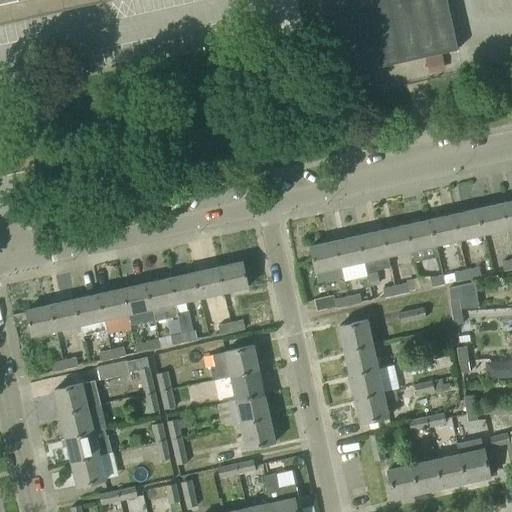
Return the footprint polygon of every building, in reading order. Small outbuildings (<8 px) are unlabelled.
[(0,0),(0,23),(104,0),(0,0)] [(329,0),(346,74),(458,49),(447,0),(329,0)] [(511,201),(503,204),(508,228),(511,227),(511,201)] [(508,228),(503,204),(479,209),(484,234),(508,228)] [(484,234),(479,209),(455,214),(460,239),(484,234)] [(460,239),(455,214),(431,220),(436,245),(460,239)] [(436,245),(431,220),(407,225),(412,250),(415,261),(439,256),(436,245)] [(412,250),(407,225),(383,230),(388,255),(412,250)] [(388,255),(383,230),(359,236),(364,261),(388,255)] [(335,241),(340,266),(364,261),(359,236),(335,241)] [(340,266),(335,241),(311,247),(319,283),(343,277),(340,266)] [(511,268),(511,258),(502,261),(504,270),(511,268)] [(243,262),(219,267),(224,292),(248,287),(243,262)] [(467,269),(469,278),(481,275),(480,266),(467,269)] [(219,267),(195,273),(200,297),(224,292),(219,267)] [(469,278),(467,269),(454,272),(456,281),(469,278)] [(171,278),(176,303),(186,301),(200,297),(195,273),(171,278)] [(371,286),(379,285),(377,273),(369,275),(371,286)] [(443,274),(431,277),(432,286),(445,284),(443,274)] [(156,321),(178,316),(175,303),(176,303),(171,278),(147,283),(152,308),(153,308),(156,321)] [(397,295),(409,292),(407,282),(395,285),(397,295)] [(450,299),(460,298),(479,295),(477,282),(449,288),(450,299)] [(147,283),(123,289),(128,314),(152,308),(147,283)] [(397,295),(395,285),(383,288),(385,298),(397,295)] [(99,294),(104,319),(128,314),(123,289),(99,294)] [(349,305),(362,302),(359,293),(347,296),(349,305)] [(75,299),(80,324),(104,319),(99,294),(75,299)] [(317,311),(336,306),(334,299),(334,296),(315,300),(317,311)] [(349,305),(347,296),(334,299),(336,306),(336,308),(349,305)] [(462,310),(460,298),(450,299),(452,312),(462,310)] [(51,305),(56,330),(80,324),(75,299),(51,305)] [(32,335),(33,335),(56,330),(51,305),(27,310),(32,335)] [(424,306),(399,312),(401,323),(427,318),(424,306)] [(462,310),(452,312),(454,324),(463,323),(462,310)] [(26,312),(16,315),(18,325),(23,324),(27,318),(26,312)] [(243,320),(231,322),(233,331),(245,328),(243,320)] [(372,344),(367,320),(339,326),(344,350),(372,344)] [(218,325),(220,334),(233,331),(231,322),(218,325)] [(181,333),(183,342),(197,339),(195,330),(193,330),(181,333)] [(421,332),(404,336),(406,347),(424,343),(421,332)] [(181,333),(170,335),(172,344),(183,342),(181,333)] [(159,347),(158,338),(146,341),(148,350),(159,347)] [(378,369),(372,344),(344,350),(350,375),(378,369)] [(211,367),(212,375),(213,379),(232,375),(259,369),(254,345),(227,351),(216,354),(218,365),(211,367)] [(111,349),(113,357),(126,355),(124,346),(111,349)] [(459,360),(469,358),(467,346),(457,347),(459,360)] [(113,357),(111,349),(99,351),(101,360),(113,357)] [(161,391),(172,388),(169,374),(183,370),(178,349),(153,355),(161,391)] [(144,394),(156,391),(151,366),(147,356),(127,361),(127,360),(98,367),(100,379),(130,373),(130,371),(139,369),(144,394)] [(411,372),(430,367),(428,356),(409,360),(411,372)] [(63,359),(65,368),(78,365),(76,357),(63,359)] [(511,374),(511,357),(487,358),(487,376),(511,374)] [(469,358),(459,360),(461,372),(471,371),(469,358)] [(65,368),(63,359),(51,362),(53,371),(65,368)] [(232,375),(238,399),(265,394),(259,369),(232,375)] [(383,393),(378,369),(350,375),(355,399),(383,393)] [(431,380),(433,391),(434,394),(453,389),(451,383),(444,385),(442,378),(431,380)] [(60,414),(102,404),(95,380),(82,383),(54,390),(60,414)] [(431,380),(414,384),(416,395),(433,391),(431,380)] [(172,388),(161,391),(165,409),(176,407),(172,388)] [(156,391),(144,394),(149,413),(160,410),(156,391)] [(361,423),(389,417),(383,393),(355,399),(361,423)] [(227,402),(230,412),(233,426),(243,424),(270,418),(265,394),(238,399),(227,402)] [(466,408),(476,407),(474,395),(465,396),(466,408)] [(66,438),(94,431),(107,428),(102,404),(60,414),(66,438)] [(476,407),(466,408),(468,421),(477,419),(476,407)] [(426,416),(429,427),(446,423),(443,412),(426,416)] [(409,420),(409,422),(411,431),(429,427),(426,416),(409,420)] [(243,424),(248,448),(275,442),(270,418),(243,424)] [(171,439),(182,437),(178,419),(167,421),(171,439)] [(155,442),(167,439),(163,422),(151,425),(155,442)] [(71,462),(100,456),(112,452),(108,434),(95,437),(94,431),(66,438),(71,462)] [(508,432),(489,436),(491,447),(510,443),(508,432)] [(385,459),(380,434),(370,436),(375,461),(385,459)] [(182,437),(171,439),(177,465),(188,462),(182,437)] [(491,476),(484,448),(481,437),(458,442),(460,454),(467,482),(491,476)] [(167,439),(155,442),(159,460),(171,457),(167,439)] [(460,454),(436,459),(442,487),(467,482),(460,454)] [(100,456),(71,462),(77,487),(106,480),(100,456)] [(237,463),(239,473),(256,469),(254,459),(237,463)] [(418,493),(442,487),(436,459),(412,465),(418,493)] [(237,463),(218,467),(220,478),(239,473),(237,463)] [(418,493),(412,465),(387,470),(394,498),(418,493)] [(276,473),(269,474),(265,475),(271,504),(272,511),(298,511),(295,499),(299,498),(295,484),(279,487),(276,473)] [(197,505),(191,479),(183,481),(188,507),(197,505)] [(176,483),(167,485),(170,504),(179,501),(176,483)] [(138,496),(137,494),(135,486),(117,489),(120,500),(138,496)] [(117,489),(100,493),(102,504),(120,500),(117,489)] [(314,511),(313,503),(301,505),(302,511),(314,511)]
